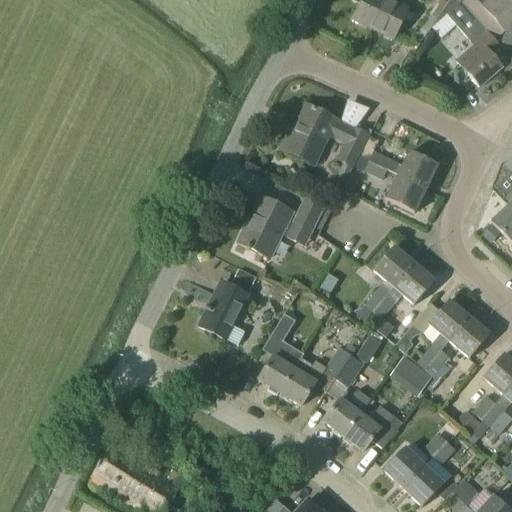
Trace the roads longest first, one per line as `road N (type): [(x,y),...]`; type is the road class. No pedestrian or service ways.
road 1 (unclassified): [(126,360),(280,48)]
road 2 (residential): [(360,511),(278,442),(126,360)]
road 3 (residential): [(480,147),(280,48)]
road 4 (residential): [(511,307),(453,249),(447,227),(480,147)]
road 5 (unclassified): [(50,511),(126,360)]
